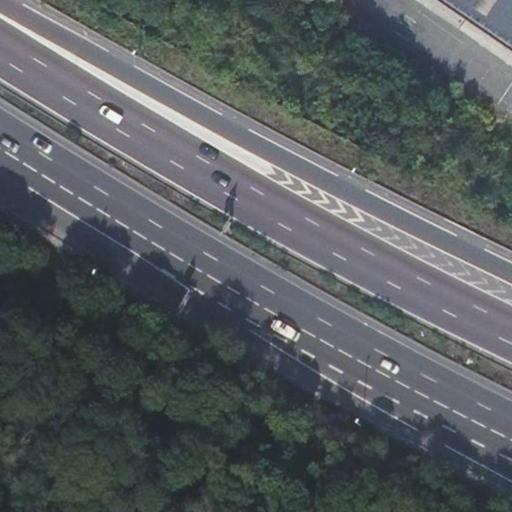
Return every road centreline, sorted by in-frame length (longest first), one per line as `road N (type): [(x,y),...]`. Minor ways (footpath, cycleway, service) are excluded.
road 1 (motorway): [(511,336),(177,149),(0,36)]
road 2 (motorway): [(0,136),(511,435)]
road 3 (motorway): [(511,274),(0,29)]
